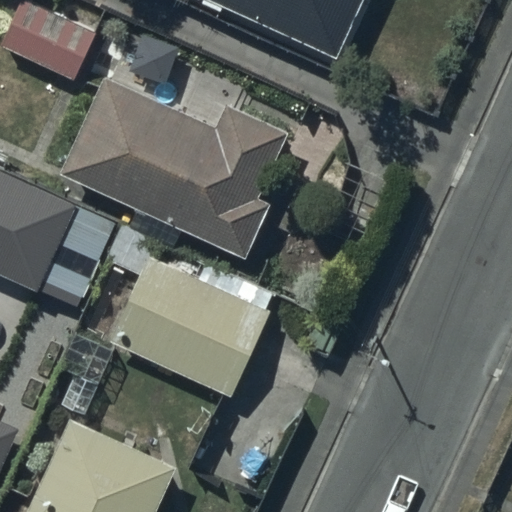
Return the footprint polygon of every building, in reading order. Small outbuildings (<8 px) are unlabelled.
[(100,22),(53,0),(18,0),(3,33),(78,68),(100,22)] [(244,0),(343,42),(360,0),(244,0)] [(220,117),(110,65),(66,161),(252,247),(278,192),(261,184),(291,120),(232,92),(220,117)] [(402,161),(355,141),(322,219),(368,239),(402,161)] [(79,193),(0,157),(0,259),(40,278),(79,193)] [(155,247),(114,330),(234,389),(276,305),(268,301),(275,286),(205,251),(197,267),(155,247)] [(150,511),(179,454),(75,405),(24,511),(150,511)] [(0,473),(24,420),(0,408),(0,473)]
